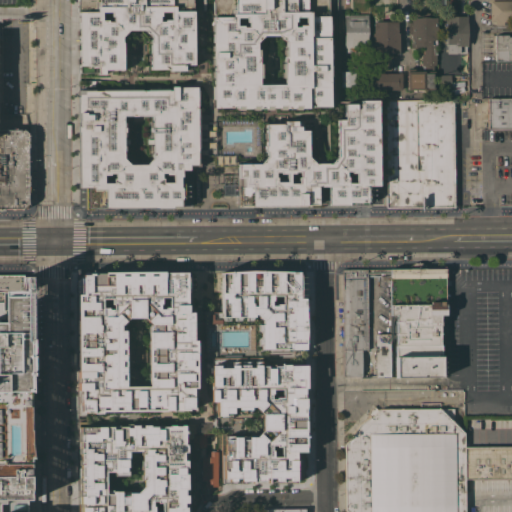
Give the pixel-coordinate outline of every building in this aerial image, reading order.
[(96,66),(90,66),(90,64),(78,65),(77,11),(78,11),(77,0),(192,0),(192,10),(193,64),(183,65),(183,70),(167,69),(167,68),(149,68),(149,40),(150,40),(150,35),(143,28),(127,28),(121,35),(120,42),(122,41),(122,68),(103,68),(103,73),(96,73),(96,66)] [(265,107),(257,107),(257,109),(251,109),(251,107),(249,107),(249,108),(242,108),(242,109),(236,109),(236,107),(234,107),(234,105),(231,105),(231,106),(212,106),(212,70),(213,70),(213,64),(211,64),(211,57),(212,57),(212,50),(212,51),(211,16),(213,16),(213,0),(232,0),(232,12),(234,12),(234,0),(259,0),(259,12),(261,12),(261,0),(329,0),(329,16),(329,37),(328,37),(329,106),(311,106),(311,105),(307,105),(307,107),(299,107),(299,109),(293,109),(293,107),(284,107),(284,109),(278,109),(278,107),(271,107),(271,109),(265,109),(265,107)] [(511,0),(511,22),(503,22),(503,25),(494,25),(494,22),(490,22),(490,0),(511,0)] [(421,69),(421,54),(423,54),(424,46),(417,46),(417,47),(410,47),(410,40),(411,40),(411,36),(409,36),(408,29),(409,21),(411,21),(411,18),(413,18),(413,12),(436,12),(436,65),(433,65),(433,71),(434,71),(434,89),(422,90),(422,91),(416,91),(416,90),(407,90),(407,69),(421,69)] [(368,14),(368,46),(351,46),(351,51),(346,51),(346,48),(344,48),(344,14),(368,14)] [(467,15),(467,47),(465,47),(465,53),(445,53),(445,15),(467,15)] [(397,21),(398,33),(399,33),(399,53),(372,53),(372,33),(374,33),(373,21),(397,21)] [(507,34),(507,36),(511,36),(511,61),(495,61),(495,34),(507,34)] [(340,71),(355,71),(355,87),(340,87),(340,71)] [(401,90),(373,89),(373,73),(401,73),(401,90)] [(438,75),(451,74),(451,86),(438,86),(438,75)] [(171,208),(157,208),(157,207),(153,207),(88,207),(88,189),(79,189),(79,183),(78,183),(77,89),(94,89),(94,90),(102,90),(102,89),(141,89),(141,90),(146,90),(146,89),(167,88),(167,89),(170,89),(170,85),(176,85),(176,86),(196,86),(196,118),(217,118),(217,120),(262,120),(262,123),(258,123),(259,127),(260,127),(261,156),(257,156),(257,163),(258,163),(265,156),(265,151),(263,151),(263,144),(264,144),(264,123),(283,123),(283,120),(295,120),(296,125),(299,125),(299,129),(307,129),(307,156),(313,161),(313,152),(313,144),(320,144),(321,162),(324,162),(324,154),(336,154),(336,119),(343,119),(343,102),(355,102),(355,104),(359,104),(358,99),(377,99),(377,185),(366,185),(366,204),(326,204),(326,185),(316,185),(316,204),(297,204),(297,206),(240,206),(240,186),(242,186),(242,177),(237,177),(237,168),(216,168),(216,157),(200,157),(200,166),(191,167),(191,165),(188,165),(188,169),(181,169),(181,176),(179,176),(179,187),(181,187),(181,207),(179,207),(179,209),(171,209),(171,208)] [(511,98),(511,128),(487,129),(487,98),(511,98)] [(385,99),(454,99),(454,207),(386,207),(385,99)] [(0,129),(25,129),(28,133),(28,203),(23,209),(0,209),(0,129)] [(188,206),(187,170),(179,170),(180,206),(188,206)] [(222,195),(235,195),(236,184),(223,184),(222,195)] [(192,407),(189,265),(78,268),(81,410),(192,407)] [(304,349),(304,270),(217,270),(217,320),(258,319),(258,350),(304,349)] [(390,276),(366,276),(366,277),(368,277),(368,290),(366,290),(367,349),(364,349),(364,352),(361,352),(361,376),(342,376),(341,270),(390,270),(390,276)] [(444,270),(444,318),(441,318),(441,325),(440,325),(440,332),(441,332),(441,333),(443,333),(443,338),(439,338),(439,344),(440,344),(440,356),(441,356),(441,377),(395,377),(395,356),(396,356),(396,314),(391,314),(391,276),(390,276),(390,270),(444,270)] [(29,448),(29,499),(0,499),(0,323),(4,323),(4,292),(25,292),(25,276),(28,276),(28,291),(31,291),(31,374),(29,374),(29,432),(29,448)] [(375,377),(375,334),(389,333),(390,377),(375,377)] [(304,481),(304,365),(208,365),(208,419),(222,419),(221,481),(304,481)] [(465,479),(465,511),(346,511),(344,510),(344,444),(352,436),(352,435),(359,424),(370,417),(379,408),(453,408),(453,422),(464,433),(464,446),(465,479)] [(511,445),(511,419),(466,419),(466,446),(511,445)] [(183,511),(183,425),(77,426),(77,511),(183,511)] [(464,446),(511,445),(511,478),(465,479),(464,446)] [(202,487),(202,453),(219,453),(219,487),(202,487)] [(508,481),(508,500),(494,500),(493,481),(508,481)]
